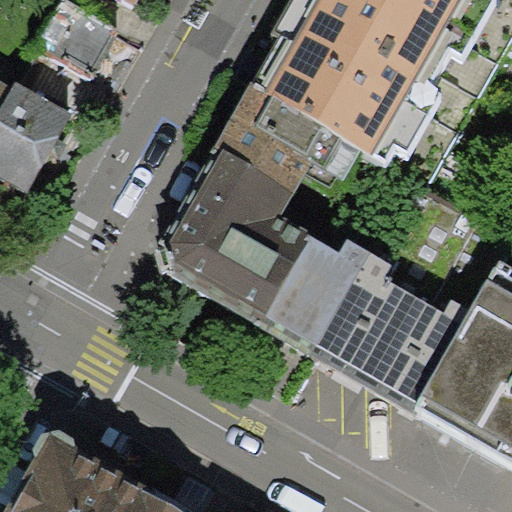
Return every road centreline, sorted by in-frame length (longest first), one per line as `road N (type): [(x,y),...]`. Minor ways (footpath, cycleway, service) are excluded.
road 1 (residential): [(44,329),(233,0)]
road 2 (secondary): [(365,511),(44,329)]
